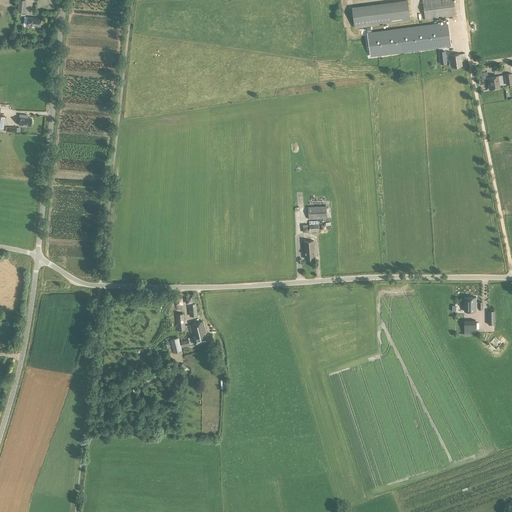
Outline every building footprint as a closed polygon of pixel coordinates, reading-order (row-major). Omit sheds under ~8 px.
[(18,0),(18,11),(25,12),(26,0),(18,0)] [(456,16),(453,0),(422,0),(425,20),(456,16)] [(408,5),(353,13),(355,28),(410,21),(408,5)] [(41,27),(41,18),(28,17),(27,25),(41,27)] [(368,32),(370,55),(451,45),(448,22),(368,32)] [(461,54),(450,55),(452,67),(462,66),(461,54)] [(498,76),(488,77),(490,89),(500,88),(498,76)] [(32,120),(32,119),(28,118),(28,115),(20,114),(20,118),(19,125),(24,125),(31,126),(31,125),(33,124),(33,121),(32,120)] [(326,206),(308,207),(308,220),(327,219),(326,206)] [(320,221),(309,221),(310,232),(319,231),(318,224),(320,224),(320,221)] [(304,241),(306,259),(314,258),(314,252),(315,252),(314,241),(304,241)] [(478,303),(476,303),(476,297),(464,297),(464,311),(476,311),(476,308),(478,308),(478,309),(483,309),(483,302),(478,302),(478,303)] [(183,314),(177,314),(179,330),(185,329),(183,314)] [(464,333),(476,333),(475,320),(464,320),(464,333)] [(194,339),(181,342),(182,346),(195,343),(200,342),(199,337),(200,337),(199,334),(202,333),(205,332),(203,321),(191,325),(194,339)] [(199,337),(200,342),(208,340),(213,339),(212,334),(206,336),(205,332),(202,333),(199,334),(200,337),(199,337)] [(182,348),(178,337),(170,340),(174,351),(182,348)] [(488,344),(496,350),(502,343),(494,337),(488,344)] [(149,374),(143,378),(145,380),(146,381),(147,383),(152,379),(149,374)]
